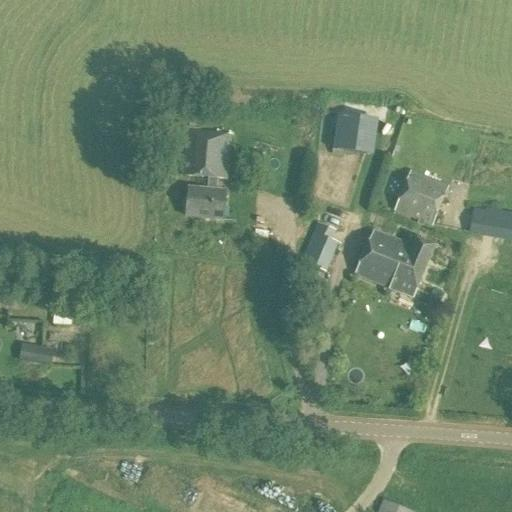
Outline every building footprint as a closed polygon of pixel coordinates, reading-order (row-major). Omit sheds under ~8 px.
[(228,93),(227,103),(251,106),(252,96),(228,93)] [(372,156),(378,121),(338,115),(332,156),(340,157),(341,151),(372,156)] [(227,180),(230,135),(187,131),(184,177),(209,179),(207,189),(189,188),(186,217),(224,220),(225,191),(216,190),(217,179),(227,180)] [(355,172),(370,170),(369,160),(354,162),(355,172)] [(448,187),(410,172),(394,212),(415,221),(406,245),(414,247),(417,239),(423,224),(432,228),(448,187)] [(351,215),(376,213),(374,180),(349,182),(351,215)] [(511,217),(466,209),(462,234),(511,242),(511,217)] [(325,273),(337,243),(331,240),(335,232),(317,224),(301,262),(325,273)] [(414,247),(406,245),(373,233),(356,276),(413,299),(434,245),(417,239),(414,247)] [(71,327),(72,315),(54,313),(53,325),(71,327)] [(53,350),(38,348),(35,365),(51,368),(53,350)] [(379,511),(410,511),(384,501),(379,511)]
